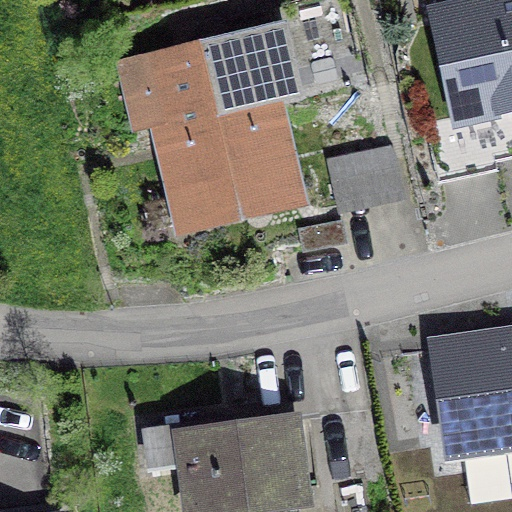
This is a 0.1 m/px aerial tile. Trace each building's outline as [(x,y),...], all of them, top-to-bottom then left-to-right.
[(511,0),(450,0),(426,5),(451,130),(511,117),(511,0)] [(294,192),(271,95),(292,90),(278,30),(227,43),(230,54),(204,61),(238,205),(294,192)] [(185,223),(237,210),(198,52),(123,71),(135,119),(157,113),(185,223)] [(387,147),(329,162),(342,211),(400,195),(387,147)] [(511,327),(428,339),(446,467),(511,457),(511,327)] [(289,419),(179,437),(191,511),(301,495),(289,419)]
